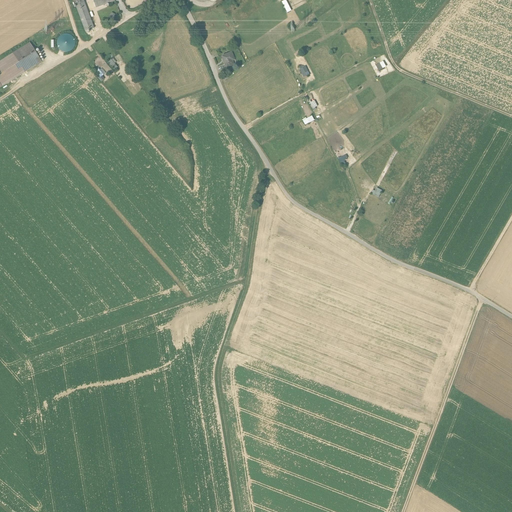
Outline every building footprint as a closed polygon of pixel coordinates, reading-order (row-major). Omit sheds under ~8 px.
[(94,28),(83,0),(73,0),(85,31),(94,28)] [(286,1),(282,3),(287,14),(291,11),(286,1)] [(59,46),(61,49),(66,52),(69,51),(73,50),(75,47),(76,44),(76,40),(74,37),(71,34),(68,33),(64,34),(61,36),(59,39),(58,42),(59,46)] [(32,42),(0,62),(0,80),(3,86),(13,80),(21,75),(43,61),(32,42)] [(231,53),(221,57),(226,68),(233,65),(230,59),(233,58),(231,53)] [(113,59),(108,63),(114,70),(117,68),(114,63),(116,62),(113,59)] [(383,62),(376,66),(379,71),(386,67),(383,62)] [(101,81),(104,79),(102,76),(105,73),(100,67),(95,71),(99,76),(98,77),(101,81)] [(305,67),(299,70),(303,78),(309,75),(305,67)] [(312,116),(303,122),(305,126),(314,121),(312,116)] [(339,158),(342,166),(346,164),(344,160),(348,159),(346,155),(339,158)] [(374,192),(373,190),(371,194),(379,198),(382,191),(376,188),(374,192)]
